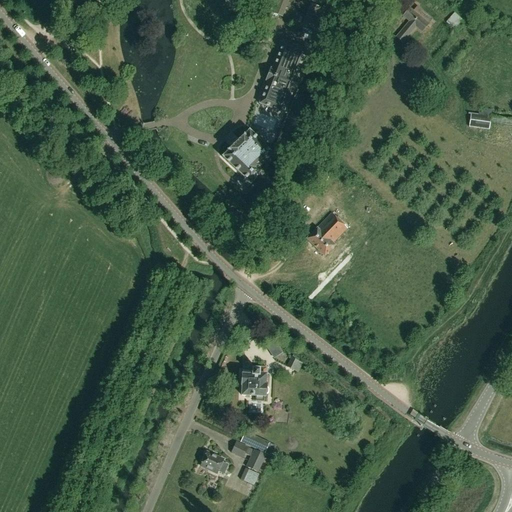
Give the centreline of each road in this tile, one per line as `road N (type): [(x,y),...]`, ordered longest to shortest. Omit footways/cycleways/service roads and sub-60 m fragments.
road 1 (tertiary): [(241,281),(182,226),(0,14)]
road 2 (track): [(74,511),(189,253)]
road 3 (tertiary): [(461,445),(414,418),(241,281)]
road 4 (unclassified): [(144,511),(241,281)]
